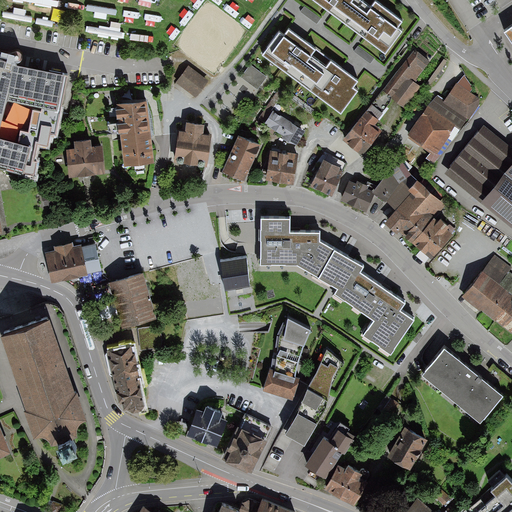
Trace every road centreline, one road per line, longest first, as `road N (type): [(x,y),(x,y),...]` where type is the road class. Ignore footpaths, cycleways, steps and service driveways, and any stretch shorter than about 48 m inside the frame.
road 1 (residential): [(511,363),(376,233),(304,198),(201,195),(118,214),(47,235),(16,279)]
road 2 (primary): [(128,427),(105,407),(70,302),(16,279)]
road 3 (primary): [(115,498),(240,476)]
road 4 (primary): [(240,476),(128,427)]
